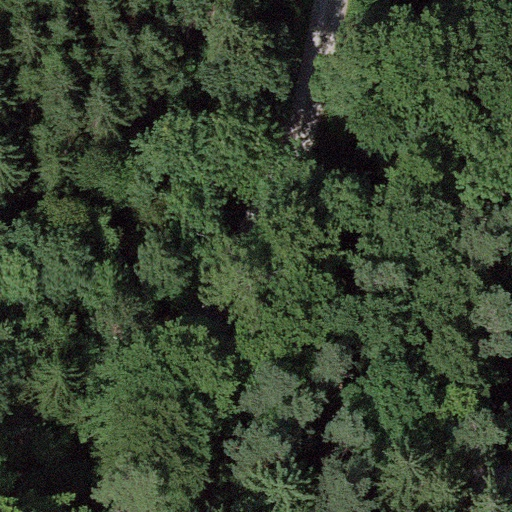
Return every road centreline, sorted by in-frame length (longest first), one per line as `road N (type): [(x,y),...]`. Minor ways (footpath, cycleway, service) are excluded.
road 1 (track): [(107,511),(124,462),(199,320),(281,185),(335,0)]
road 2 (track): [(511,472),(336,511)]
